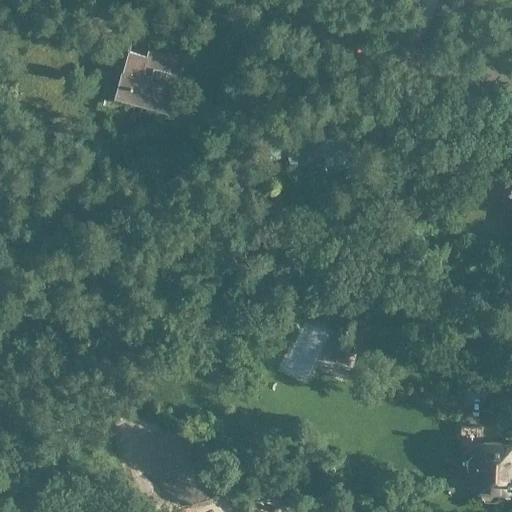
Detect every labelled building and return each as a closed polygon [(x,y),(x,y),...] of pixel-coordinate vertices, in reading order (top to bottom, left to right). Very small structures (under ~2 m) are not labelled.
[(116,96),(170,110),(185,58),(184,58),(182,62),(130,47),(132,43),(130,43),(130,44),(111,39),(105,63),(123,68),(116,96)] [(349,117),(289,137),(285,126),(265,133),(273,157),(290,151),(294,163),(325,153),(330,168),(362,158),(349,117)] [(511,164),(509,162),(490,190),(508,202),(511,196),(511,164)] [(336,357),(350,363),(364,331),(350,325),(336,357)] [(467,489),(481,490),(482,497),(485,500),(495,501),(499,498),(500,491),(511,491),(511,479),(511,443),(483,442),(483,426),(461,425),(460,448),(466,448),(467,451),(470,457),(469,459),(468,470),(467,489)]
